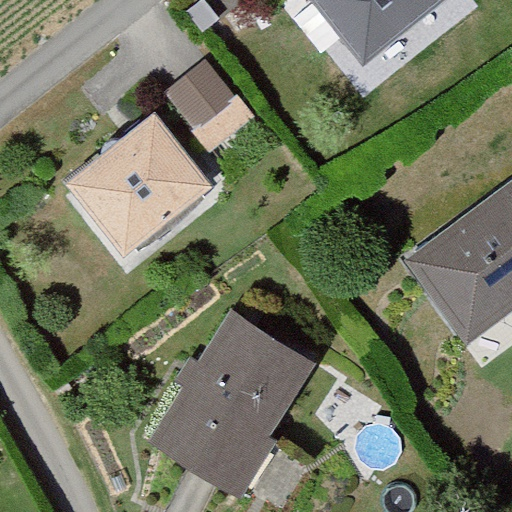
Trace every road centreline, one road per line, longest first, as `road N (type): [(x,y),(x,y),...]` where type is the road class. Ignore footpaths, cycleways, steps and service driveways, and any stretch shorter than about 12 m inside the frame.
road 1 (residential): [(0,108),(132,0)]
road 2 (residential): [(78,511),(0,367)]
